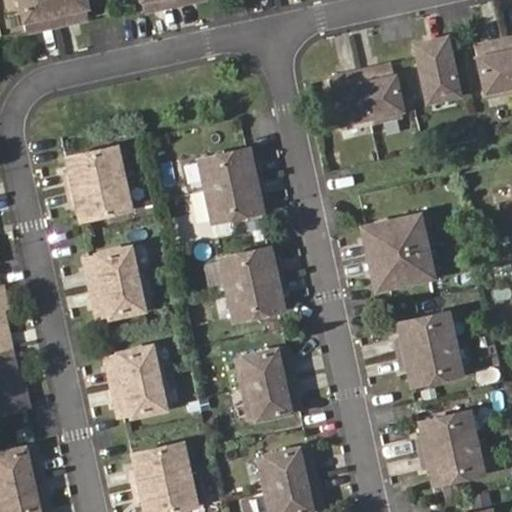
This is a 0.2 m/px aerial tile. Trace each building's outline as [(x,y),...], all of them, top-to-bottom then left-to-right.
[(51,0),(18,0),(26,31),(56,25),(51,0)] [(83,0),(51,0),(56,25),(88,18),(83,0)] [(141,0),(144,11),(175,4),(173,0),(141,0)] [(414,49),(416,59),(425,101),(457,94),(444,37),(428,40),(430,45),(414,49)] [(511,71),(505,39),(474,46),(485,96),(511,90),(511,71)] [(390,64),(359,71),(370,121),(401,115),(390,64)] [(370,121),(359,71),(328,78),(339,128),(370,121)] [(114,147),(66,158),(69,172),(64,173),(67,189),(121,177),(114,147)] [(204,190),(258,178),(254,162),(249,163),(246,148),(197,159),(204,190)] [(121,177),(67,189),(71,205),(76,204),(79,219),(128,208),(121,177)] [(261,194),(258,178),(204,190),(211,221),(260,210),(256,195),(261,194)] [(364,242),(367,258),(424,245),(417,214),(365,226),(369,241),(364,242)] [(137,245),(82,257),(89,288),(144,276),(137,245)] [(424,245),(367,258),(371,273),(376,272),(379,288),(431,276),(424,245)] [(225,289),(279,277),(276,261),(271,262),(268,247),(219,258),(225,289)] [(144,276),(89,288),(96,319),(151,307),(144,276)] [(283,293),(279,277),(225,289),(232,320),(281,309),(278,294),(283,293)] [(1,286),(0,286),(0,349),(10,347),(1,307),(5,306),(1,286)] [(445,312),(396,322),(400,338),(395,339),(398,354),(452,343),(445,312)] [(452,343),(398,354),(402,370),(407,369),(410,384),(459,374),(452,343)] [(160,344),(104,356),(111,387),(167,375),(160,344)] [(292,378),(286,346),(235,357),(242,389),(292,378)] [(10,347),(0,349),(0,412),(27,407),(23,386),(18,387),(10,347)] [(167,375),(111,387),(118,418),(174,405),(167,375)] [(292,378),(242,389),(249,420),(299,409),(292,378)] [(467,410),(418,421),(421,436),(417,438),(420,453),(474,441),(467,410)] [(182,441),(131,453),(134,469),(129,470),(133,486),(189,473),(182,441)] [(474,441),(420,453),(423,469),(428,468),(432,483),(481,472),(474,441)] [(35,445),(0,452),(0,484),(42,476),(35,445)] [(264,487),(314,476),(307,445),(257,456),(264,487)] [(189,473),(133,486),(136,501),(141,500),(143,511),(160,511),(196,504),(189,473)] [(42,476),(0,484),(0,511),(25,511),(49,507),(42,476)] [(314,476),(264,487),(269,511),(300,511),(321,507),(314,476)]
